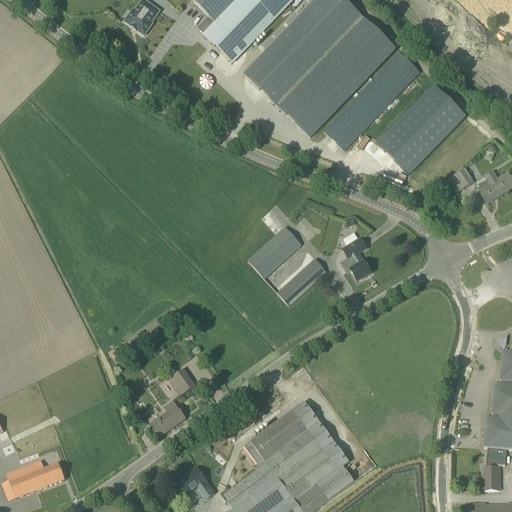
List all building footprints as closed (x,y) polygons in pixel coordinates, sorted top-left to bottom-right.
[(189,0),(209,18),(215,24),(237,0),(189,0)] [(294,0),(237,0),(215,24),(209,18),(197,30),(203,35),(202,36),(232,65),(294,0)] [(316,0),(244,76),(279,109),(364,22),(342,0),(316,0)] [(511,0),(486,0),(497,9),(501,4),(506,9),(501,14),(511,24),(511,0)] [(133,12),(124,23),(143,37),(152,26),(150,24),(152,22),(159,13),(143,1),(136,10),(137,10),(135,13),(133,12)] [(364,22),(279,109),(310,140),(396,52),(364,22)] [(410,60),(408,62),(399,54),(323,133),(344,153),(415,79),(420,74),(419,74),(411,66),(413,63),(410,60)] [(434,88),(377,147),(408,177),(466,118),(434,88)] [(473,184),(464,170),(449,180),(458,194),(473,184)] [(474,185),(487,205),(511,189),(511,181),(507,175),(497,181),(492,174),(474,185)] [(285,229),(248,263),(264,281),(301,247),(285,229)] [(353,234),(347,238),(358,255),(366,250),(360,240),(358,242),(353,234)] [(363,263),(358,255),(347,238),(343,241),(347,247),(341,250),(347,260),(340,265),(346,274),(350,272),(357,284),(371,275),(363,263)] [(314,262),(277,296),(289,308),(326,275),(314,262)] [(113,351),(107,355),(114,365),(119,362),(113,351)] [(55,398),(96,381),(90,367),(49,384),(55,398)] [(482,449),(488,450),(486,469),(483,469),(483,493),(499,493),(499,469),(496,469),(496,467),(504,467),(506,451),(511,451),(511,368),(500,367),(499,382),(500,383),(500,386),(493,385),(491,416),(492,416),(492,419),(485,419),(482,449)] [(184,395),(195,388),(183,371),(172,378),(184,395)] [(167,415),(148,427),(158,440),(185,421),(173,403),(163,410),(167,415)] [(315,511),(354,484),(342,468),(348,464),(304,404),(244,448),(259,469),(222,496),(228,506),(231,504),(235,510),(231,511),(315,511)] [(111,411),(46,442),(53,457),(118,425),(111,411)] [(226,426),(219,431),(221,435),(229,429),(226,426)] [(9,483),(2,486),(8,504),(64,482),(58,465),(44,471),(41,463),(6,476),(9,483)] [(206,484),(207,484),(196,470),(188,476),(189,477),(177,486),(186,499),(196,491),(205,502),(214,495),(206,484)]
